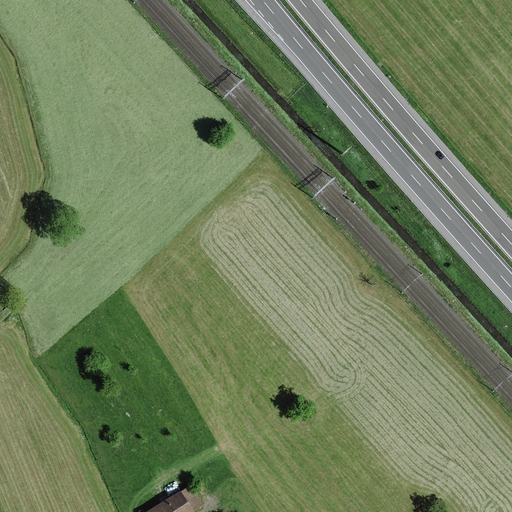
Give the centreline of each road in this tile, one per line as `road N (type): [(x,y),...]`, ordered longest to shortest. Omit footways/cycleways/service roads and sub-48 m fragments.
road 1 (motorway): [(262,0),(511,284)]
road 2 (motorway): [(511,244),(301,0)]
